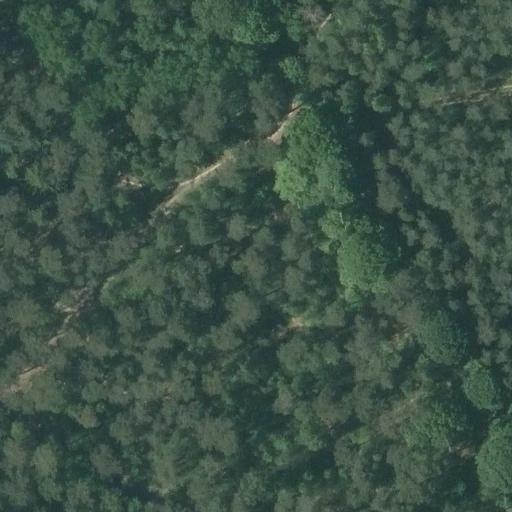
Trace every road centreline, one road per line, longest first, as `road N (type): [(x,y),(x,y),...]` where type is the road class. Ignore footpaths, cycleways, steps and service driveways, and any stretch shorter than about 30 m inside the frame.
road 1 (track): [(511,92),(331,119),(262,140)]
road 2 (track): [(157,216),(0,402)]
road 3 (track): [(194,511),(72,453),(0,407)]
